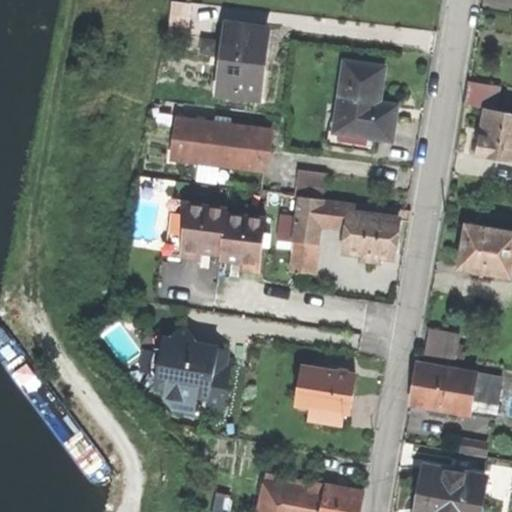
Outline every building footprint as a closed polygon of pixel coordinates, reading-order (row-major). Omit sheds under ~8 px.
[(219,91),(259,96),(264,52),(267,28),(228,23),(219,91)] [(335,131),(393,139),(395,126),(397,114),(379,111),(380,101),(385,65),(345,60),(335,131)] [(464,103),(486,107),(496,108),(500,86),(468,80),(464,103)] [(398,104),(380,101),(379,111),(397,114),(398,104)] [(511,158),(511,111),(496,108),(486,107),(482,130),(478,152),(511,158)] [(177,158),(266,170),(268,150),(271,129),(182,117),(177,158)] [(293,167),(291,182),(318,185),(321,185),(323,171),(293,167)] [(287,193),(299,195),(317,197),(318,185),(291,182),(288,181),(287,193)] [(313,241),(316,223),(319,197),(317,197),(299,195),(293,239),(313,241)] [(351,201),(319,197),(316,223),(348,227),(350,211),(351,201)] [(168,252),(182,253),(188,205),(173,203),(168,252)] [(210,251),(223,252),(227,214),(228,208),(188,203),(188,205),(182,253),(182,255),(191,256),(202,258),(204,245),(210,246),(210,251)] [(399,217),(350,211),(348,227),(345,250),(359,252),(384,255),(394,256),(397,238),(399,217)] [(266,218),(227,214),(223,252),(222,258),(234,259),(234,254),(242,255),(240,268),(250,269),(260,271),(266,218)] [(460,264),(509,273),(511,254),(511,231),(467,223),(463,244),(460,264)] [(310,273),(313,241),(293,239),(289,270),(310,273)] [(358,258),(383,261),(384,255),(359,252),(358,258)] [(206,409),(223,412),(230,367),(215,365),(218,346),(206,345),(198,343),(186,325),(168,338),(163,337),(156,386),(165,388),(169,388),(179,382),(185,392),(208,396),(206,409)] [(425,352),(454,357),(459,332),(429,327),(425,352)] [(414,383),(411,402),(470,412),(476,373),(417,363),(414,383)] [(356,374),(302,366),(297,403),(311,405),(309,420),(343,425),(346,410),(351,411),(354,392),(356,374)] [(502,378),(476,373),(470,412),(495,417),(502,378)] [(199,413),(206,409),(208,396),(185,392),(179,382),(169,388),(165,388),(164,396),(172,409),(199,413)] [(479,511),(485,477),(425,466),(420,492),(417,511),(479,511)] [(293,511),(298,511),(303,489),(263,482),(260,500),(294,506),(293,511)] [(303,489),(298,511),(357,511),(361,492),(310,482),(309,490),(303,489)] [(293,511),(294,506),(260,500),(258,511),(293,511)]
